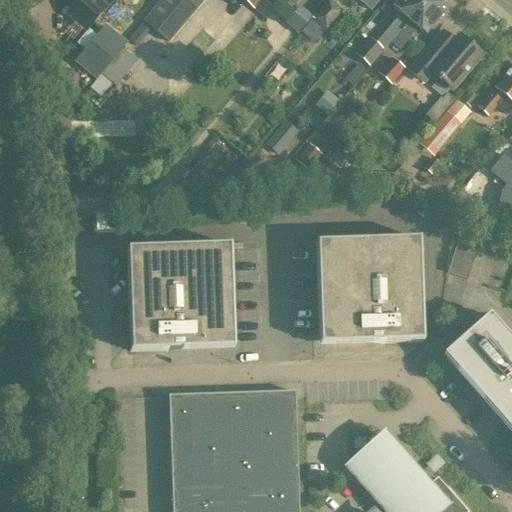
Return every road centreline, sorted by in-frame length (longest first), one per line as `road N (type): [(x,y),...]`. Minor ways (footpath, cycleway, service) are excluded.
road 1 (residential): [(60,378),(405,369),(511,494)]
road 2 (residential): [(60,378),(46,0)]
road 3 (unknown): [(282,373),(270,221)]
road 4 (residential): [(67,511),(60,378)]
